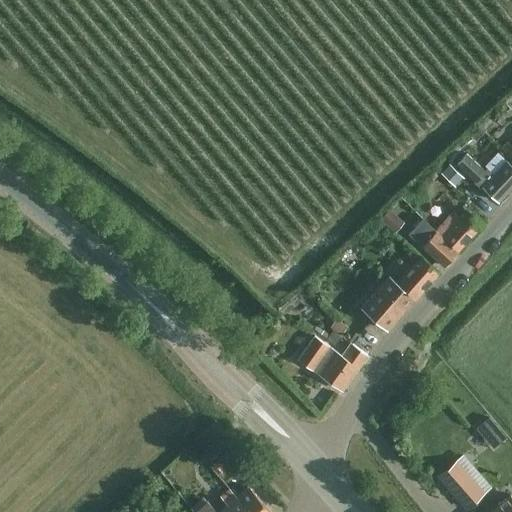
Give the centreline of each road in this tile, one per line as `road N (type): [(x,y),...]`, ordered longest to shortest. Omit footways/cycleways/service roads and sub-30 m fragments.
road 1 (residential): [(308,458),(511,208)]
road 2 (secondary): [(155,311),(0,180)]
road 3 (secondary): [(155,311),(175,344),(237,406),(277,425)]
road 4 (secondary): [(277,425),(189,329),(155,311)]
